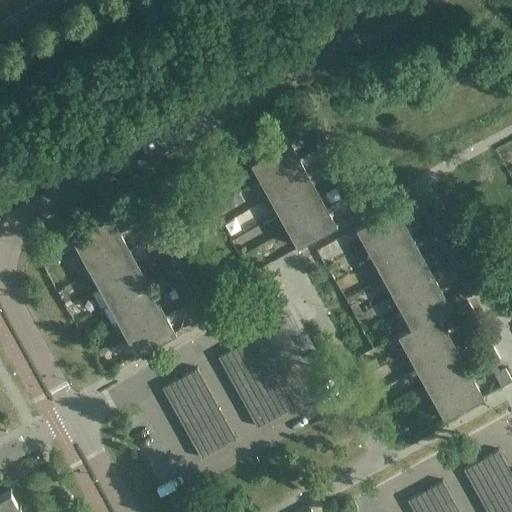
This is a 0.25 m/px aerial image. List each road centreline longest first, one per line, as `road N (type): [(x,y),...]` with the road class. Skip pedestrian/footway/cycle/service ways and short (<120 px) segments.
road 1 (residential): [(79,416),(10,298),(3,255),(17,218),(429,0)]
road 2 (residential): [(251,443),(309,411),(258,320)]
road 3 (residential): [(142,383),(193,474),(251,443)]
